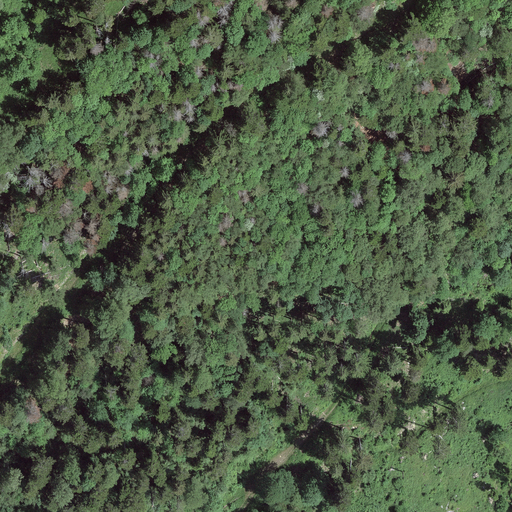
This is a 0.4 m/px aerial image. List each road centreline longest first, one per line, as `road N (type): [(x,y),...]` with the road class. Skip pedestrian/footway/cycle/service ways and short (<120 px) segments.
road 1 (track): [(0,381),(95,264),(148,175),(188,135),(395,0)]
road 2 (track): [(241,511),(357,377),(387,314),(511,220)]
